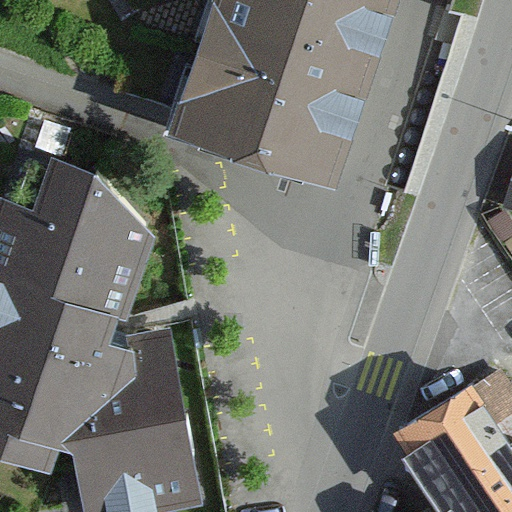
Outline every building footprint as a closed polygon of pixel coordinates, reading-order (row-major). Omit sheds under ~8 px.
[(208,0),(171,115),(342,175),(402,0),(208,0)] [(38,193),(1,181),(0,184),(0,433),(54,452),(87,370),(121,382),(142,363),(137,333),(111,326),(121,300),(134,305),(162,224),(96,152),(51,142),(38,193)] [(511,202),(511,168),(503,200),(511,202)] [(511,511),(511,414),(478,364),(397,419),(459,511),(511,511)] [(188,397),(75,420),(92,511),(141,511),(210,498),(188,397)]
